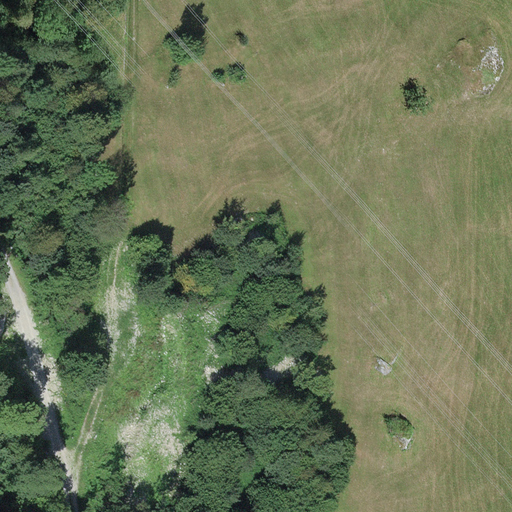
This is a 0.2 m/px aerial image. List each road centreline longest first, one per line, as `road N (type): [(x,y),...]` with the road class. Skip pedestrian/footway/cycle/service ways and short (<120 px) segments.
road 1 (track): [(133,0),(115,323),(67,473)]
road 2 (track): [(0,258),(24,311),(72,511)]
